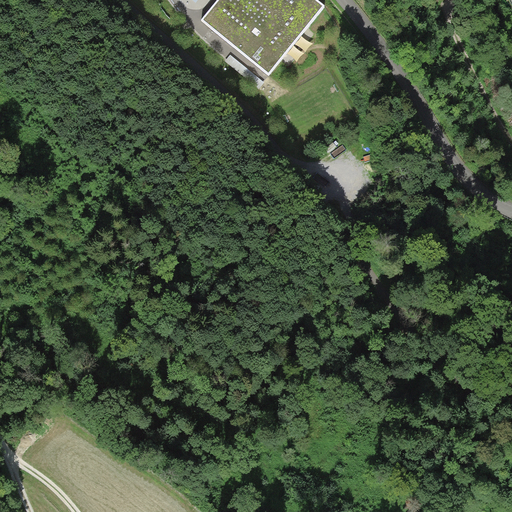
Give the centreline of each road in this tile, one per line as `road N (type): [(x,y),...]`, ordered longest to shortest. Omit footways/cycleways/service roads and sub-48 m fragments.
road 1 (track): [(118,0),(292,169),(434,361),(473,391),(511,407)]
road 2 (residential): [(511,210),(464,179),(345,0)]
road 3 (track): [(452,0),(450,25),(511,141)]
